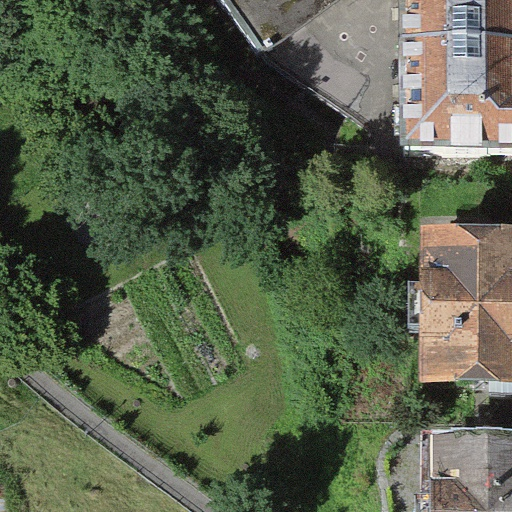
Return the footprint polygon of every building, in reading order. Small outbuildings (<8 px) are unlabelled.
[(220,0),(263,55),(339,0),(220,0)] [(511,0),(402,0),(403,38),(511,37),(511,0)] [(511,37),(403,38),(405,159),(511,154),(511,37)] [(500,230),(367,242),(371,403),(500,396),(500,230)] [(511,511),(511,456),(384,458),(384,511),(511,511)]
